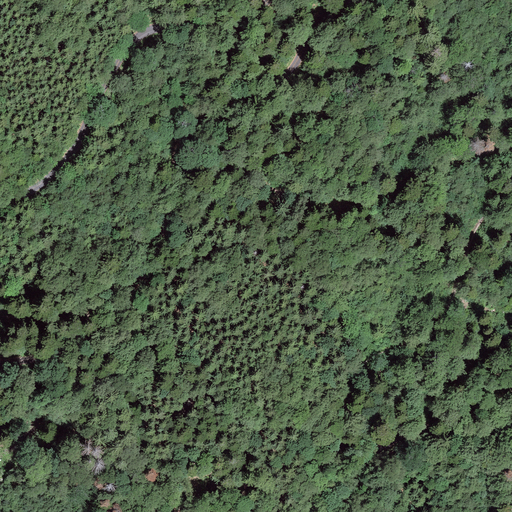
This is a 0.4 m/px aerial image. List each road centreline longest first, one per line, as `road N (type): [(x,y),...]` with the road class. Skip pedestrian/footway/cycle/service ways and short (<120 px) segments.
road 1 (track): [(0,365),(65,351),(109,321),(169,218),(178,151),(191,122),(264,96),(289,77),(323,18),(361,0)]
road 2 (track): [(272,0),(239,26),(158,29),(136,41),(68,160),(38,188),(0,203)]
road 3 (track): [(511,412),(495,426),(458,434),(409,433),(384,448),(330,511)]
